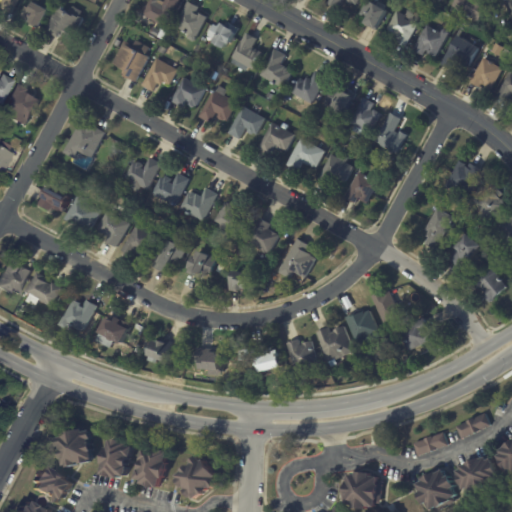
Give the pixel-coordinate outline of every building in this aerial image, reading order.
[(0,0),(0,8),(20,8),(20,0),(0,0)] [(142,14),(149,0),(161,0),(165,2),(166,0),(179,0),(165,27),(142,14)] [(345,0),(355,7),(358,0),(328,0),(327,3),(339,10),(345,0)] [(368,0),(387,10),(376,30),(365,25),(366,23),(365,23),(367,18),(360,14),(368,0)] [(478,20),(452,5),(454,0),(478,0),(487,5),(478,20)] [(511,0),(511,25),(503,0),(511,0)] [(50,10),(41,27),(33,22),(32,24),(27,21),(27,20),(21,17),(27,6),(30,7),(29,8),(30,9),(34,1),(50,10)] [(188,1),(199,7),(196,12),(197,14),(198,12),(207,17),(193,42),(187,38),(189,34),(176,27),(175,25),(188,1)] [(84,18),(75,33),(71,31),(67,38),(58,33),(56,37),(44,30),(58,4),(64,7),(63,9),(68,12),(71,6),(74,6),(83,11),(80,16),(84,18)] [(396,11),(419,22),(406,46),(397,42),(398,39),(396,38),(398,35),(387,29),(396,11)] [(214,24),(218,27),(220,23),(223,24),(223,23),(225,24),(227,21),(240,28),(236,35),(235,35),(230,45),(227,43),(225,48),(213,42),(214,40),(213,38),(208,35),(214,24)] [(425,24),(440,32),(442,29),(444,29),(448,30),(449,33),(440,50),(432,46),(430,51),(426,49),(423,55),(412,50),(425,24)] [(252,68),(248,66),(246,70),(231,62),(233,58),(232,58),(246,32),(257,38),(252,47),(261,52),(252,68)] [(456,35),(479,48),(468,67),(456,60),(451,70),(440,64),(456,35)] [(136,82),(125,76),(128,71),(113,63),(125,41),(133,45),(136,40),(150,47),(146,55),(149,57),(136,82)] [(259,75),(269,58),(275,49),(286,55),(281,64),(286,67),(285,68),(287,68),(290,69),(290,70),(292,71),(283,88),(259,75)] [(482,57),(503,68),(491,90),(485,86),(485,85),(482,84),(481,87),(470,81),(482,57)] [(142,85),(157,58),(178,70),(170,84),(168,83),(168,84),(163,82),(161,85),(159,84),(155,92),(142,85)] [(291,92),(299,77),(300,78),(301,77),(305,80),(307,77),(311,79),(316,70),(327,76),(312,104),(291,92)] [(510,71),(511,72),(511,97),(510,96),(506,96),(503,100),(496,96),(510,71)] [(0,74),(12,81),(0,103),(0,74)] [(170,101),(183,76),(206,89),(196,106),(195,106),(194,107),(193,108),(191,108),(188,106),(187,104),(188,102),(186,101),(188,99),(187,99),(184,104),(180,107),(170,101)] [(25,128),(6,118),(9,112),(5,110),(10,100),(7,98),(16,82),(29,89),(27,92),(29,93),(30,93),(36,96),(36,97),(39,98),(37,102),(37,105),(25,128)] [(199,116),(213,89),(214,89),(217,84),(228,90),(225,95),(237,102),(227,121),(225,120),(224,120),(223,120),(221,120),(218,118),(218,117),(217,117),(219,114),(213,118),(212,117),(211,119),(206,116),(205,119),(199,116)] [(355,93),(344,115),(330,108),(332,104),(325,101),(333,86),(341,90),(342,87),(355,93)] [(363,97),(374,103),(367,116),(373,119),(366,132),(348,122),(354,111),(355,111),(363,97)] [(229,133),(243,106),(266,118),(257,135),(255,134),(254,133),(253,134),(251,134),(249,133),(247,131),(249,128),(246,127),(240,139),(229,133)] [(407,135),(397,154),(372,141),(381,125),(383,126),(390,112),(401,118),(394,131),(400,133),(401,131),(407,135)] [(105,132),(92,157),(79,150),(75,158),(64,152),(81,120),(88,123),(90,120),(101,126),(99,129),(105,132)] [(295,134),(272,122),(258,150),(269,156),(276,144),(276,145),(276,148),(277,149),(279,150),(282,151),(284,150),(286,151),(295,134)] [(285,165),(301,137),(326,151),(316,169),(309,165),(308,165),(303,163),(298,173),(285,165)] [(0,141),(7,145),(4,150),(10,153),(0,171),(0,141)] [(353,166),(341,191),(318,179),(330,154),(338,158),(341,152),(349,157),(346,163),(353,166)] [(133,161),(136,163),(137,162),(139,162),(141,163),(142,165),(142,168),(143,169),(150,157),(162,163),(147,191),(140,187),(138,191),(127,185),(129,181),(124,178),(133,161)] [(458,159),(468,164),(469,162),(481,168),(466,197),(452,190),(452,189),(447,186),(446,184),(458,159)] [(368,204),(360,200),(361,198),(359,197),(356,203),(345,197),(359,172),(372,179),(375,173),(383,177),(368,204)] [(175,206),(151,193),(160,176),(163,178),(165,175),(171,179),(170,182),(172,183),(178,173),(190,179),(175,206)] [(39,204),(49,184),(71,196),(62,212),(60,210),(59,211),(53,207),(51,211),(39,204)] [(470,199),(491,185),(492,186),(495,184),(502,194),(498,197),(500,199),(501,199),(505,205),(487,218),(482,211),(480,213),(470,199)] [(203,222),(179,208),(188,192),(190,193),(192,192),(196,195),(197,194),(202,197),(202,196),(206,188),(218,194),(203,222)] [(65,219),(77,195),(85,199),(84,201),(101,210),(91,228),(73,219),(72,222),(65,219)] [(228,201),(239,207),(235,216),(239,219),(234,230),(227,226),(224,231),(215,227),(218,221),(217,221),(228,201)] [(454,217),(437,250),(425,244),(428,237),(426,236),(428,231),(425,229),(436,207),(454,217)] [(128,223),(116,247),(104,241),(107,236),(95,229),(105,211),(128,223)] [(511,216),(501,225),(510,237),(511,235),(511,216)] [(279,235),(269,254),(266,252),(263,257),(256,253),(258,249),(246,242),(259,218),(271,224),(268,229),(279,235)] [(121,251),(136,223),(153,232),(142,251),(136,248),(133,249),(129,255),(121,251)] [(480,245),(464,233),(453,247),(458,251),(453,258),(465,266),(480,245)] [(164,272),(152,266),(168,238),(186,249),(181,258),(178,257),(175,261),(172,259),(164,272)] [(297,238),(309,244),(306,251),(312,254),(312,255),(317,258),(307,278),(296,273),(294,275),(290,275),(286,273),(285,275),(279,272),(280,270),(279,269),(283,263),(283,264),(297,238)] [(187,272),(189,266),(194,255),(196,256),(198,250),(208,254),(212,255),(213,253),(218,255),(217,257),(218,257),(211,273),(203,270),(202,273),(200,273),(199,276),(187,272)] [(0,273),(6,263),(15,267),(12,273),(14,274),(19,264),(30,270),(17,295),(8,290),(7,292),(1,289),(0,290),(0,273)] [(231,290),(234,269),(254,273),(251,289),(244,288),(244,290),(239,289),(238,291),(231,290)] [(506,287),(489,302),(484,296),(485,295),(483,293),(484,292),(479,287),(478,288),(473,283),(488,269),(506,287)] [(26,292),(37,272),(45,276),(44,277),(46,278),(45,280),(52,284),(53,282),(63,288),(54,305),(48,302),(48,303),(40,299),(37,306),(28,301),(32,295),(26,292)] [(371,296),(379,293),(379,294),(385,292),(385,293),(389,291),(401,315),(384,323),(371,296)] [(87,300),(101,308),(89,328),(84,325),(82,326),(81,326),(80,327),(64,318),(75,300),(82,304),(81,306),(84,308),(85,305),(84,305),(87,300)] [(345,317),(357,312),(358,314),(364,311),(365,313),(370,310),(379,332),(356,343),(345,317)] [(116,316),(132,324),(123,344),(116,340),(115,341),(111,339),(110,337),(100,332),(107,317),(114,320),(116,316)] [(408,351),(401,333),(425,323),(428,330),(425,331),(427,334),(429,334),(432,341),(408,351)] [(316,332),(329,327),(331,333),(334,331),(334,330),(344,325),(356,352),(338,359),(337,358),(329,361),(316,332)] [(286,343),(298,339),(300,346),(303,345),(302,343),(311,341),(316,359),(301,363),(302,365),(293,368),(286,343)] [(160,341),(168,343),(166,348),(168,352),(171,353),(168,362),(149,355),(149,354),(143,352),(146,343),(153,345),(154,340),(159,342),(160,341)] [(254,358),(241,361),(239,351),(254,348),(255,350),(278,345),(283,368),(261,373),(259,365),(256,366),(254,358)] [(223,354),(222,370),(221,370),(221,375),(211,374),(211,369),(203,369),(204,352),(210,353),(210,352),(218,352),(218,354),(223,354)] [(460,439),(491,428),(487,414),(455,426),(460,439)] [(56,435),(61,467),(94,462),(89,430),(56,435)] [(449,445),(444,432),(414,443),(418,457),(449,445)] [(100,473),(125,479),(133,444),(108,439),(100,473)] [(511,443),(497,451),(508,474),(511,471),(511,443)] [(160,488),(168,453),(144,447),(135,482),(160,488)] [(492,455),(457,469),(466,493),(501,480),(492,455)] [(173,473),(191,501),(218,484),(201,456),(173,473)] [(29,489),(62,504),(72,481),(40,466),(29,489)] [(416,482),(429,511),(434,511),(460,501),(446,469),(416,482)] [(346,506),(380,507),(381,475),(347,473),(346,506)] [(44,511),(21,501),(15,511),(44,511)]
